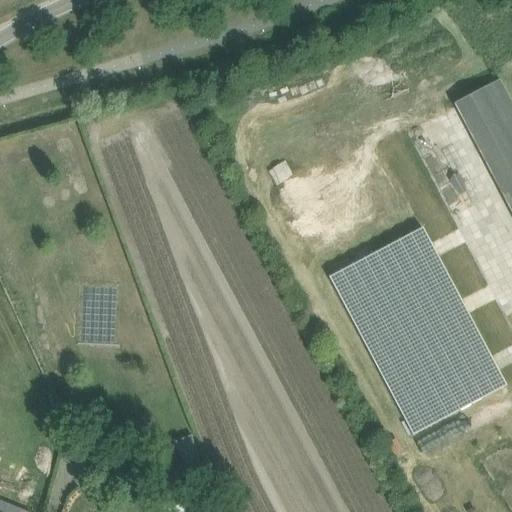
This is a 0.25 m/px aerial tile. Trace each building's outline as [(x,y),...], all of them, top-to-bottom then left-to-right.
[(422,228),(328,278),(413,437),(507,387),(422,228)] [(394,439),(386,443),(392,455),(400,451),(394,439)] [(508,511),(503,503),(495,491),(465,509),(466,511),(508,511)] [(511,511),(511,497),(503,503),(508,511),(511,511)] [(0,511),(27,511),(0,500),(0,511)]
